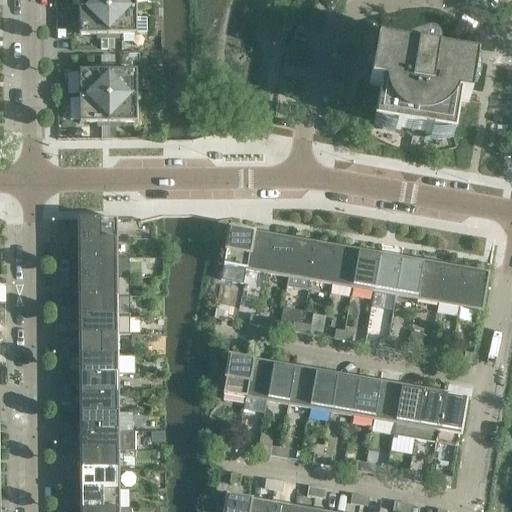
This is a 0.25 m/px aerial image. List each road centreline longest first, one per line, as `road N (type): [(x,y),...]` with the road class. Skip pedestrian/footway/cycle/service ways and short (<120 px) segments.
road 1 (unclassified): [(35,511),(32,182)]
road 2 (unclassified): [(296,177),(315,68),(336,23),(394,1),(447,0)]
road 3 (tertiary): [(296,177),(32,182)]
road 4 (unclassified): [(493,380),(262,334)]
road 5 (tertiary): [(511,215),(296,177)]
road 6 (unclassified): [(471,501),(272,467)]
road 7 (unclassified): [(32,182),(30,0)]
road 8 (unclassified): [(493,380),(511,245)]
road 9 (unclassified): [(471,501),(493,380)]
